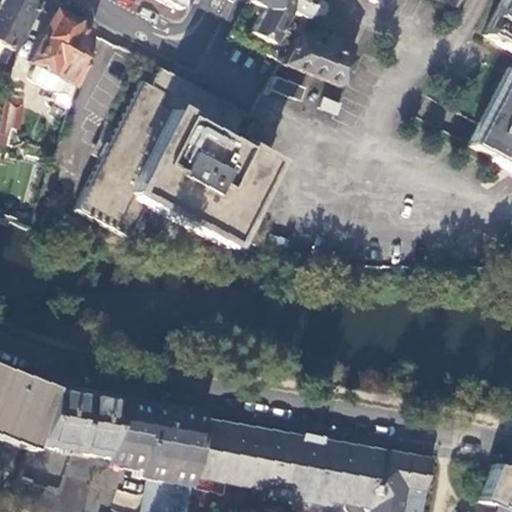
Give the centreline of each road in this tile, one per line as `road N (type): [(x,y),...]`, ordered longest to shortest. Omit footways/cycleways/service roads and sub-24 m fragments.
road 1 (residential): [(0,343),(128,376),(511,441)]
road 2 (residential): [(90,0),(195,53),(222,0)]
road 3 (unknown): [(128,376),(98,511)]
